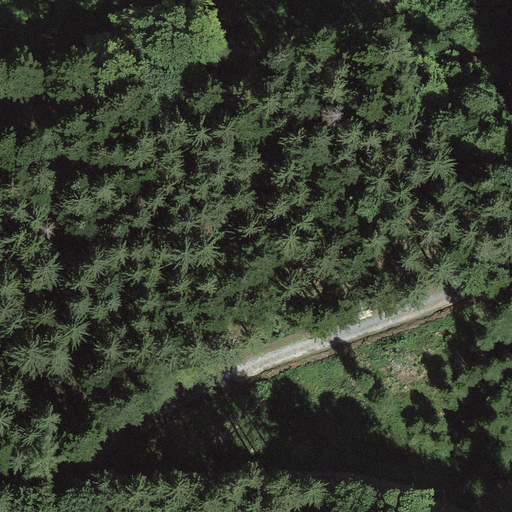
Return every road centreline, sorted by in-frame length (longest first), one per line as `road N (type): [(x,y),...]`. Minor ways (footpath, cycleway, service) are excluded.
road 1 (track): [(511,261),(211,383),(85,476),(0,494)]
road 2 (track): [(459,511),(376,483),(85,476)]
